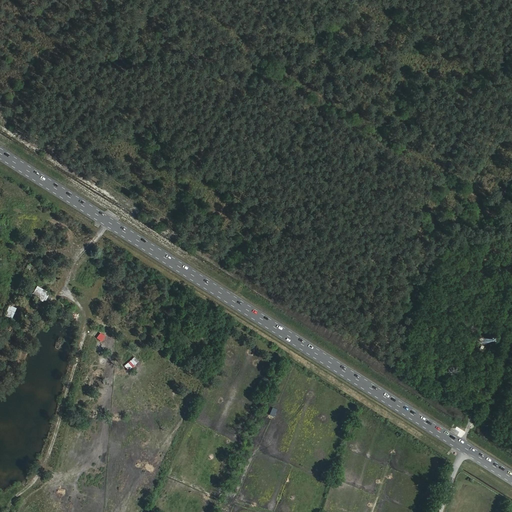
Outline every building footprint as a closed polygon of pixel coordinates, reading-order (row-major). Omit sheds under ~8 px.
[(0,228),(3,231),(12,218),(8,216),(0,228)] [(32,295),(44,302),(49,293),(36,286),(32,295)] [(4,316),(12,319),(16,308),(9,305),(4,316)] [(128,371),(141,360),(137,355),(123,366),(128,371)] [(274,417),(277,410),(272,408),(269,415),(274,417)]
